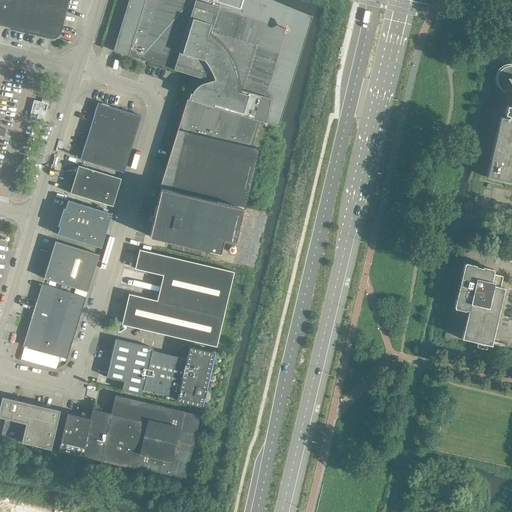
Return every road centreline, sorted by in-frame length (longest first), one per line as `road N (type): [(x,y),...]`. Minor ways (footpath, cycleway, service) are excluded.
road 1 (secondary): [(281,511),(405,0)]
road 2 (secondary): [(375,0),(255,511)]
road 3 (unclassified): [(0,363),(62,381),(75,374),(152,126),(152,92),(80,68)]
road 4 (unclassified): [(33,217),(80,68)]
